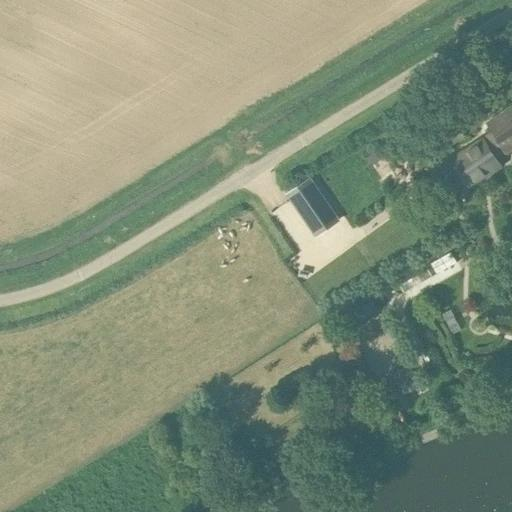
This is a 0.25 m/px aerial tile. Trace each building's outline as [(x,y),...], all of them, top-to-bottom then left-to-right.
[(511,106),(487,123),(493,133),(485,139),(484,138),(452,159),(469,186),(501,165),(496,157),(505,151),(507,153),(511,149),(511,106)] [(382,155),(372,162),(382,176),(392,169),(382,155)] [(310,177),(286,194),(316,238),(340,221),(310,177)] [(451,252),(430,264),(436,274),(457,263),(451,252)] [(371,294),(338,313),(348,331),(381,313),(371,294)]
